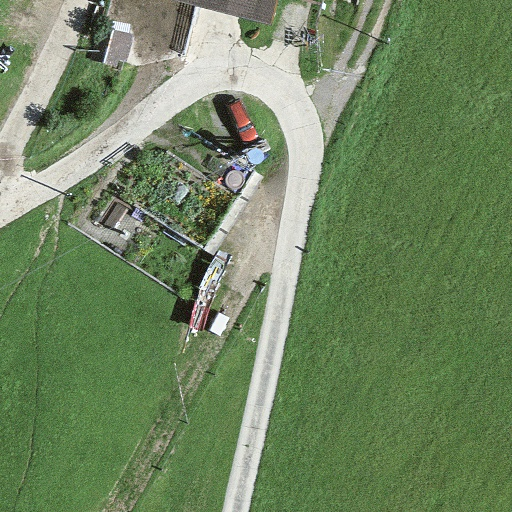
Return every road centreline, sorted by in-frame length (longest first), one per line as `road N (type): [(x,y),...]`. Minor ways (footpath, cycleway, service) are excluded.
road 1 (unclassified): [(234,511),(302,133),(286,79),(269,64),(243,61),(204,73),(0,202)]
road 2 (track): [(374,0),(355,60),(302,133)]
